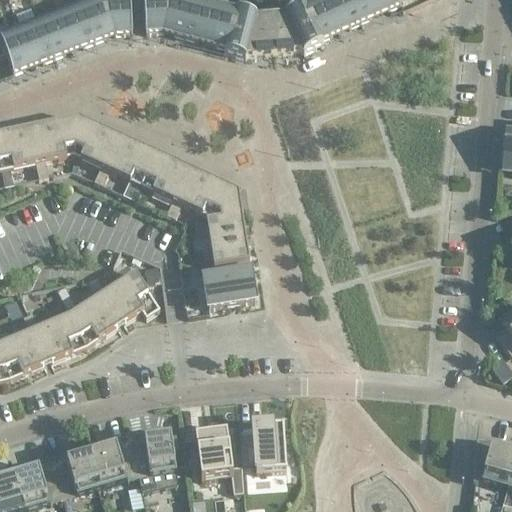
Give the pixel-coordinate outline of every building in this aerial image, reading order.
[(172,0),(160,0),(143,1),(145,38),(163,37),(172,0)] [(193,5),(175,0),(172,0),(163,37),(164,37),(164,34),(173,36),(172,40),(184,43),(193,5)] [(360,28),(346,0),(326,0),(324,1),(338,33),(347,29),(348,33),(360,28)] [(378,15),(370,0),(346,0),(360,28),(371,23),(369,19),(378,15)] [(400,10),(395,0),(370,0),(378,15),(386,12),(388,15),(400,10)] [(338,33),(324,1),(304,10),(322,50),(323,50),(321,45),(331,41),(330,37),(338,33)] [(131,39),(129,2),(99,4),(114,40),(131,39)] [(114,40),(99,4),(79,11),(93,48),(105,43),(103,40),(111,37),(113,40),(114,40)] [(214,10),(193,5),(184,43),(196,46),(197,42),(205,44),(214,10)] [(235,16),(214,10),(205,44),(214,47),(213,50),(225,53),(223,58),(224,58),(235,16)] [(322,50),(304,10),(286,18),(304,58),(322,50)] [(93,48),(79,11),(59,19),(72,52),(80,48),(82,52),(93,48)] [(255,21),(235,16),(224,58),(244,64),(255,21)] [(304,58),(286,18),(270,20),(273,59),(302,56),(303,59),(304,58)] [(72,52),(59,19),(39,27),(53,63),(65,59),(63,55),(72,52)] [(273,59),(270,20),(255,21),(244,64),(245,64),(245,61),(273,59)] [(53,63),(39,27),(19,35),(31,67),(40,64),(41,68),(53,63)] [(31,67),(19,35),(0,41),(0,48),(1,51),(0,51),(0,60),(4,59),(12,79),(24,74),(23,71),(31,67)] [(73,161),(77,123),(32,133),(39,168),(44,167),(73,161)] [(119,142),(77,123),(73,161),(100,173),(104,175),(119,142)] [(39,168),(32,133),(0,139),(0,173),(1,176),(35,169),(39,168)] [(511,180),(511,137),(506,137),(503,175),(511,175),(511,177),(511,180)] [(155,159),(119,142),(104,175),(109,177),(140,191),(155,159)] [(191,175),(155,159),(140,191),(172,206),(176,208),(191,175)] [(46,175),(44,167),(39,168),(35,169),(36,177),(46,175)] [(109,177),(104,175),(100,173),(97,180),(105,184),(109,177)] [(47,182),(46,175),(36,177),(38,184),(47,182)] [(238,196),(191,175),(176,208),(181,210),(205,221),(238,196)] [(105,184),(97,180),(93,187),(102,191),(105,184)] [(245,243),(238,196),(205,221),(209,244),(209,249),(245,243)] [(181,210),(176,208),(172,206),(169,213),(178,217),(181,210)] [(178,217),(169,213),(165,220),(174,224),(178,217)] [(249,267),(245,243),(209,249),(210,254),(213,272),(249,267)] [(210,254),(209,249),(209,244),(201,245),(202,255),(210,254)] [(202,255),(201,245),(193,247),(194,256),(202,255)] [(221,279),(202,282),(207,314),(255,307),(250,275),(240,277),(239,269),(220,272),(221,279)] [(161,288),(159,273),(145,274),(147,290),(161,288)] [(159,315),(135,278),(105,298),(101,300),(120,331),(141,317),(145,324),(159,315)] [(100,291),(96,284),(88,290),(92,296),(100,291)] [(105,298),(100,291),(92,296),(97,303),(101,300),(105,298)] [(65,292),(56,296),(62,309),(71,305),(65,292)] [(120,331),(101,300),(97,303),(68,321),(85,353),(120,331)] [(34,327),(31,320),(22,323),(26,331),(34,327)] [(511,320),(501,328),(505,334),(495,341),(511,364),(511,363),(511,320)] [(85,353),(68,321),(38,334),(33,336),(47,369),(85,353)] [(38,334),(34,327),(26,331),(29,338),(33,336),(38,334)] [(47,369),(33,336),(29,338),(0,350),(0,357),(9,385),(47,369)] [(0,387),(9,385),(0,357),(0,387)] [(511,379),(501,364),(490,371),(503,388),(511,381),(511,379)] [(253,441),(239,442),(241,469),(255,468),(255,478),(285,476),(284,462),(289,461),(288,445),(283,446),(282,424),(263,425),(263,432),(252,433),(253,441)] [(207,437),(194,438),(197,460),(200,485),(230,481),(233,499),(243,498),(241,472),(231,473),(228,451),(224,451),(222,436),(226,436),(226,434),(220,435),(220,434),(207,435),(207,437)] [(159,444),(158,435),(128,442),(137,484),(148,482),(147,480),(175,476),(170,442),(159,444)] [(137,484),(128,442),(98,448),(100,457),(90,460),(100,492),(126,485),(127,486),(137,484)] [(507,447),(476,445),(472,488),(480,488),(480,485),(506,493),(511,473),(511,458),(506,457),(507,447)] [(81,462),(79,455),(50,464),(62,505),(75,502),(74,500),(100,492),(90,460),(81,462)] [(62,505),(50,464),(21,473),(23,480),(13,482),(21,511),(34,511),(49,508),(49,509),(62,505)] [(4,485),(3,479),(0,479),(0,511),(21,511),(13,482),(4,485)] [(137,493),(127,495),(130,511),(141,511),(142,511),(137,493)]
